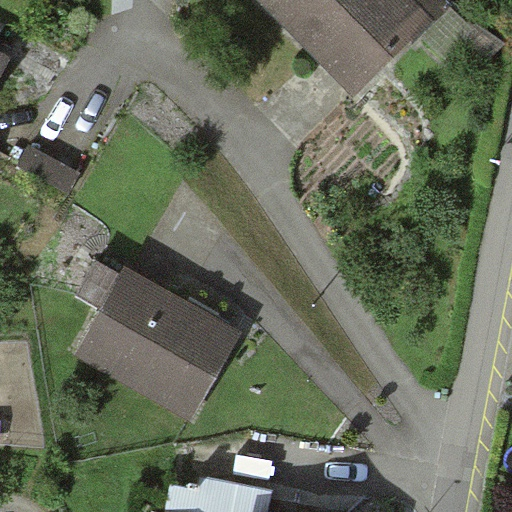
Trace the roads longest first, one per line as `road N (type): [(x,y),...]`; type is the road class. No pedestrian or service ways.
road 1 (residential): [(465,432),(407,395),(241,140),(141,28),(129,0)]
road 2 (residential): [(465,432),(511,171)]
